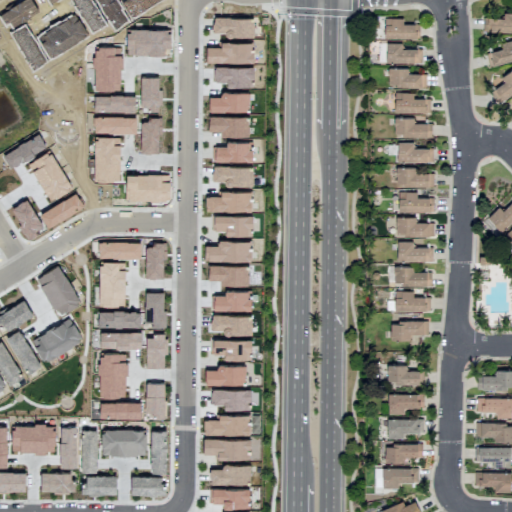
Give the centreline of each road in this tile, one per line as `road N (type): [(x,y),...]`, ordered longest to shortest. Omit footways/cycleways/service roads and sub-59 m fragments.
road 1 (residential): [(451,0),(463,140),(454,500)]
road 2 (secondary): [(300,0),(297,484)]
road 3 (secondary): [(327,511),(329,134)]
road 4 (residential): [(184,492),(187,224)]
road 5 (residential): [(190,0),(187,224)]
road 6 (residential): [(0,279),(90,223),(187,224)]
road 7 (secondary): [(329,134),(329,0)]
